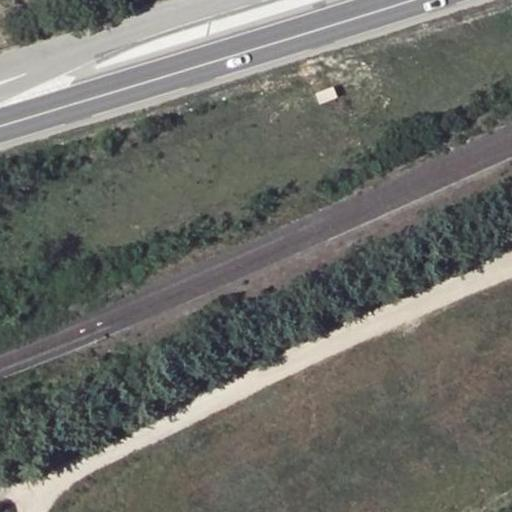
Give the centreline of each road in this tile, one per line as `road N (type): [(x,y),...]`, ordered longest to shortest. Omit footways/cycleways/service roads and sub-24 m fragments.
road 1 (residential): [(511,268),(73,472),(40,489),(31,511)]
road 2 (secondary): [(0,126),(403,0)]
